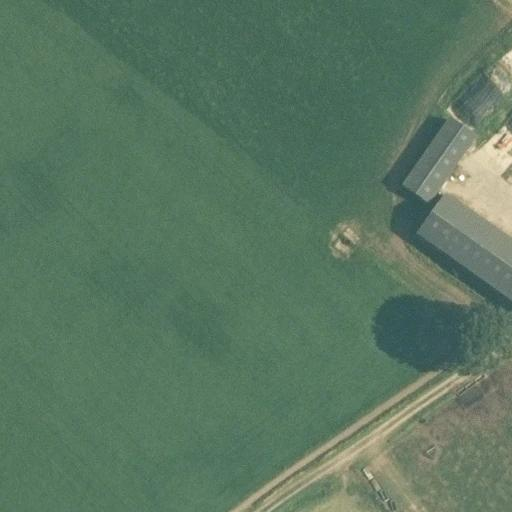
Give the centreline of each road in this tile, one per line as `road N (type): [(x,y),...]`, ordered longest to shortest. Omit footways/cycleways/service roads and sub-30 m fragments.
road 1 (track): [(273,511),(397,427)]
road 2 (unclassified): [(397,427),(511,347)]
